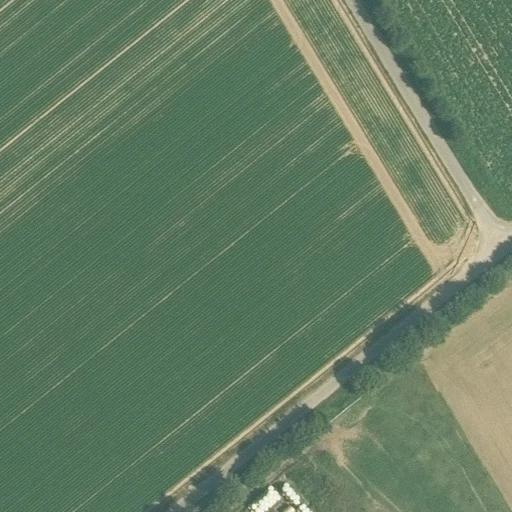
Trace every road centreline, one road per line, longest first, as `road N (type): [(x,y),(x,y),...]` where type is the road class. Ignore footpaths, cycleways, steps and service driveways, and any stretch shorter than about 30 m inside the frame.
road 1 (track): [(176,511),(511,243)]
road 2 (track): [(500,251),(348,0)]
